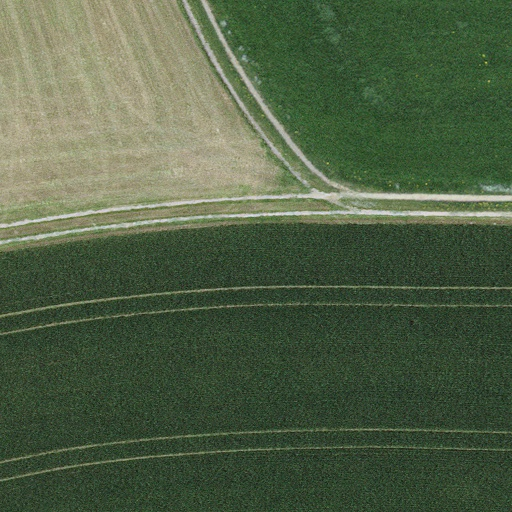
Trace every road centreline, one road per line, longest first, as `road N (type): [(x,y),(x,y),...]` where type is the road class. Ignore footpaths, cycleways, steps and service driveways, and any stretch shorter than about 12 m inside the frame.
road 1 (track): [(195,0),(243,89),(289,153),(340,202),(511,203)]
road 2 (track): [(0,233),(192,208),(340,202)]
